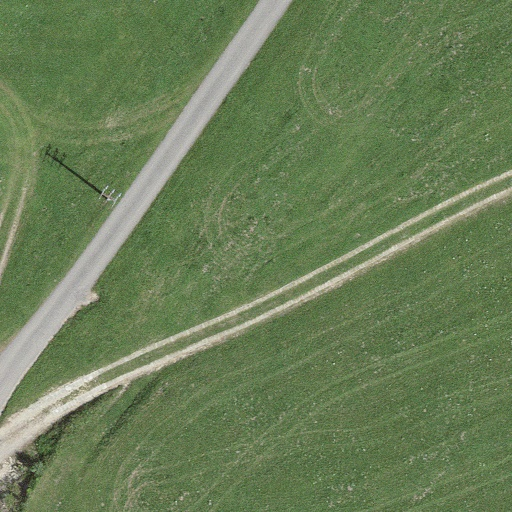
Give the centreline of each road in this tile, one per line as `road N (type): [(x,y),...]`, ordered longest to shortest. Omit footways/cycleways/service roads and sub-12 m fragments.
road 1 (track): [(0,445),(100,382),(398,247),(511,182)]
road 2 (unclassified): [(277,0),(0,385)]
road 3 (track): [(58,511),(76,463),(155,357)]
road 4 (track): [(0,256),(22,161),(2,104)]
